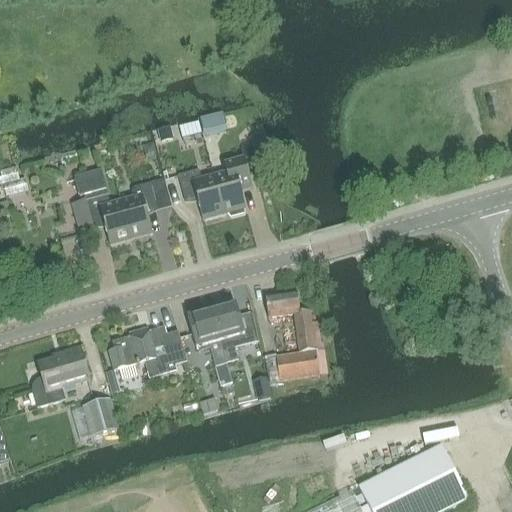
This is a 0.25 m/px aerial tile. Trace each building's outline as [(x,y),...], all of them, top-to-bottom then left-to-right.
[(219,121),(200,126),(203,138),(222,133),(219,121)] [(213,179),(224,217),(227,216),(231,221),(245,217),(243,212),(245,211),(239,189),(251,186),(244,161),(223,166),(226,175),(213,179)] [(109,248),(131,242),(120,204),(110,207),(100,172),(74,180),(81,205),(71,207),(78,233),(103,226),(109,248)] [(202,223),(224,217),(213,179),(201,182),(198,173),(178,179),(185,204),(196,201),(202,223)] [(120,204),(131,242),(152,236),(146,214),(158,211),(151,186),(139,189),(141,198),(120,204)] [(319,325),(311,326),(310,314),(300,315),(297,295),(265,299),(268,320),(294,316),(300,357),(276,360),(279,384),(328,376),(324,345),(322,346),(319,325)] [(236,307),(211,314),(226,367),(238,364),(235,354),(248,351),(259,348),(252,324),(241,327),(236,307)] [(231,385),(226,367),(211,314),(187,320),(196,352),(209,348),(215,370),(220,389),(231,385)] [(175,369),(186,365),(178,335),(165,338),(163,330),(111,345),(113,351),(107,353),(113,374),(143,366),(148,382),(176,374),(175,369)] [(38,367),(42,382),(38,383),(35,386),(32,390),(32,394),(37,411),(64,403),(60,391),(89,383),(79,351),(63,356),(64,359),(38,367)] [(110,402),(83,410),(70,414),(79,441),(90,438),(91,441),(118,433),(110,402)] [(0,466),(9,463),(0,435),(0,466)] [(369,511),(447,511),(467,502),(440,449),(358,490),(369,511)] [(361,511),(352,493),(314,511),(361,511)]
